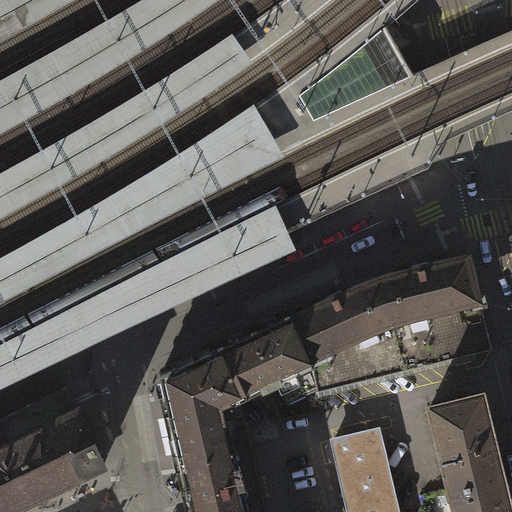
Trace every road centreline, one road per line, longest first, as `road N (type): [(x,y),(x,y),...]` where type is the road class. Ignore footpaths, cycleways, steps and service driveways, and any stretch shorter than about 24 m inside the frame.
road 1 (residential): [(149,511),(126,375),(135,348),(494,180)]
road 2 (primary): [(432,0),(466,159),(494,180)]
